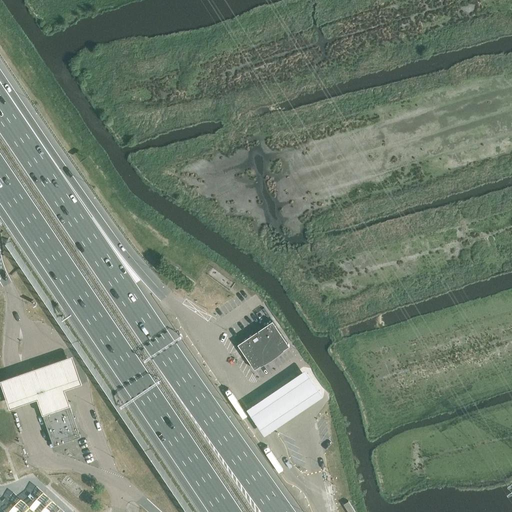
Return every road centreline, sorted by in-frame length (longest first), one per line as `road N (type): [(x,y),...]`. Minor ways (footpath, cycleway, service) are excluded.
road 1 (motorway): [(278,511),(0,107)]
road 2 (motorway): [(0,178),(224,511)]
road 3 (motorway): [(163,299),(0,75)]
